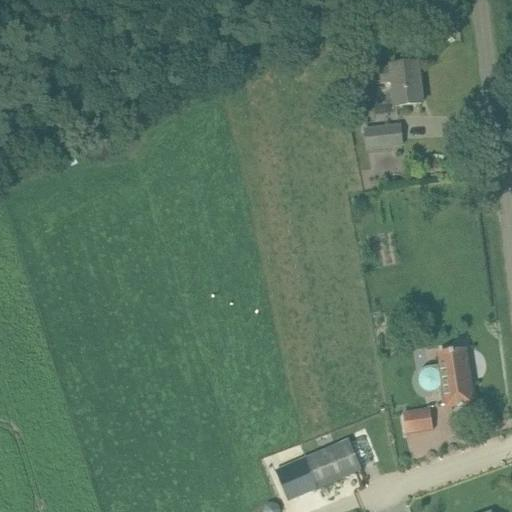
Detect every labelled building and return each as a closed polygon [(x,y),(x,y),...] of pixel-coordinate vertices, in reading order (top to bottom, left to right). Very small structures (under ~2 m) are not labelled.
[(361,25),(357,3),(329,8),(334,30),(361,25)] [(417,62),(398,65),(391,66),(391,68),(377,69),(379,84),(393,83),(396,107),(422,104),(417,62)] [(357,106),(347,108),(346,108),(349,128),(360,127),(357,106)] [(403,145),(400,126),(365,130),(368,150),(403,145)] [(430,394),(440,392),(443,405),(445,405),(445,408),(472,404),(464,350),(440,354),(441,365),(428,367),(426,368),(424,369),(423,370),(421,371),(420,372),(418,375),(417,379),(417,380),(418,383),(418,384),(419,387),(419,388),(421,390),(422,390),(423,392),(426,393),(428,394),(430,394)] [(429,410),(404,413),(406,436),(432,433),(429,410)] [(348,441),(276,472),(288,501),(361,470),(360,467),(371,463),(361,441),(350,445),(348,441)]
